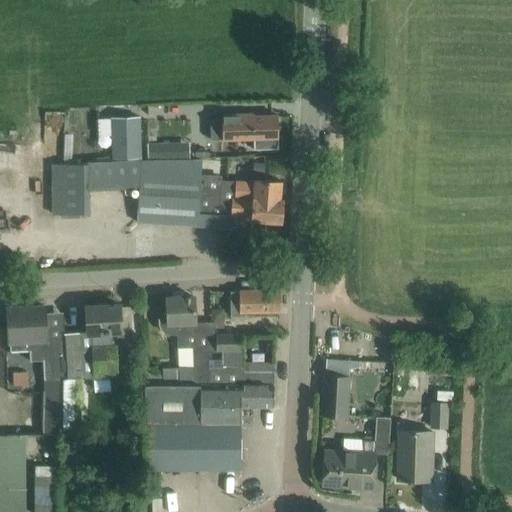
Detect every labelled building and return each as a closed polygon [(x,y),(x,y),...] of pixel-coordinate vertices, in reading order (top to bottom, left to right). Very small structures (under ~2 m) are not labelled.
[(221,119),(210,119),(211,139),(221,139),(254,138),(254,149),(257,149),(277,148),(277,115),(253,116),(253,114),(233,114),(221,114),(221,119)] [(188,144),(148,145),(148,159),(188,158),(188,144)] [(54,194),(53,214),(89,214),(89,189),(139,187),(137,222),(230,228),(231,216),(251,217),(251,220),(280,222),(282,199),(280,199),(281,182),(261,180),(255,179),(254,182),(236,180),(222,179),(222,176),(201,174),(202,159),(92,166),(91,167),(63,165),(56,164),(54,194)] [(279,290),(235,291),(235,311),(279,310),(279,290)] [(195,345),(194,316),(193,296),(166,298),(167,313),(163,314),(160,318),(159,322),(160,327),(168,331),(175,330),(176,346),(195,345)] [(87,332),(78,332),(78,376),(93,375),(114,374),(112,345),(108,345),(107,330),(120,330),(120,324),(119,304),(86,306),(87,332)] [(43,305),(7,307),(9,327),(10,349),(28,349),(28,357),(51,357),(51,376),(42,376),(41,432),(62,432),(77,431),(77,420),(76,377),(78,376),(78,332),(64,333),(64,337),(45,338),(43,305)] [(224,309),(212,309),(212,321),(224,321),(224,309)] [(242,350),(242,334),(216,334),(216,350),(242,350)] [(194,375),(206,374),(205,350),(193,350),(194,375)] [(222,351),(221,367),(208,366),(208,381),(239,381),(240,405),(272,405),(273,372),(243,372),(244,367),(243,367),(243,351),(222,351)] [(427,366),(427,374),(452,374),(452,366),(427,366)] [(179,367),(164,367),(164,380),(180,380),(179,367)] [(348,376),(324,375),(321,415),(345,416),(348,376)] [(239,381),(208,381),(208,382),(180,382),(180,380),(164,380),(146,380),(145,423),(143,423),(143,468),(240,468),(240,405),(239,381)] [(437,391),(436,400),(452,400),(452,391),(437,391)] [(431,402),(431,426),(446,427),(447,403),(431,402)] [(388,450),(390,417),(375,416),(374,440),(363,439),(362,452),(324,450),(322,484),(372,487),(374,449),(388,450)] [(431,454),(432,431),(399,430),(397,479),(406,479),(406,481),(411,481),(411,479),(427,480),(427,454),(431,454)] [(0,511),(24,511),(24,439),(0,437),(0,511)]
